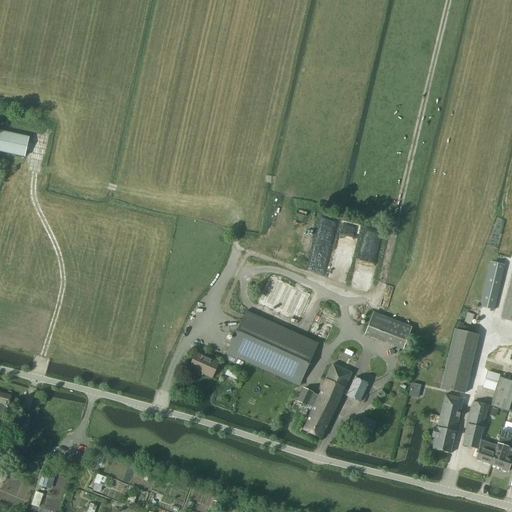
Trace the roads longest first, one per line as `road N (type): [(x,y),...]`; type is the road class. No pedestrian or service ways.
road 1 (unclassified): [(511,507),(0,369)]
road 2 (track): [(342,304),(367,299),(379,285),(447,0)]
road 3 (track): [(76,439),(308,511)]
road 4 (track): [(38,150),(30,192),(62,274),(35,378)]
road 5 (track): [(234,235),(216,264),(180,287),(165,322),(158,381),(165,385)]
